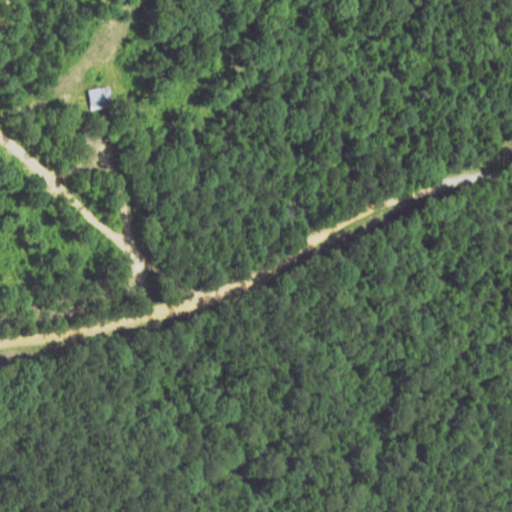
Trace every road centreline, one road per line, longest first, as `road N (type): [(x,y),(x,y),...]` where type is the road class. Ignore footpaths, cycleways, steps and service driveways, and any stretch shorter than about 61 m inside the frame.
road 1 (residential): [(511,153),(358,222),(0,310)]
road 2 (residential): [(108,278),(99,242),(0,162)]
